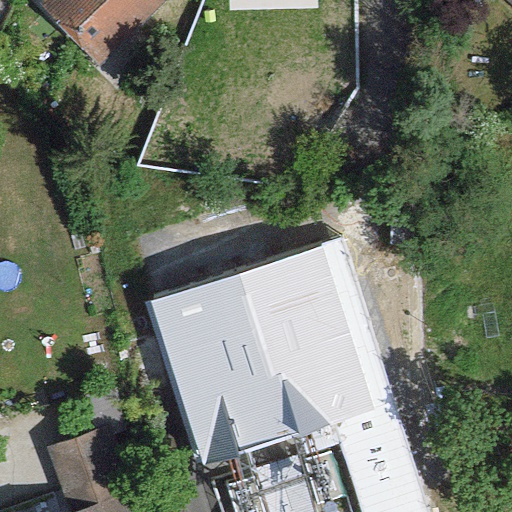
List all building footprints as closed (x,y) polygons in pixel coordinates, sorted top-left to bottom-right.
[(46,0),(94,49),(143,0),(46,0)] [(0,271),(14,272),(13,191),(0,191),(0,271)] [(321,247),(151,302),(208,479),(218,511),(432,511),(401,416),(397,400),(356,277),(333,284),(321,247)] [(47,446),(69,507),(116,490),(94,429),(47,446)] [(124,511),(116,490),(69,507),(70,511),(124,511)]
